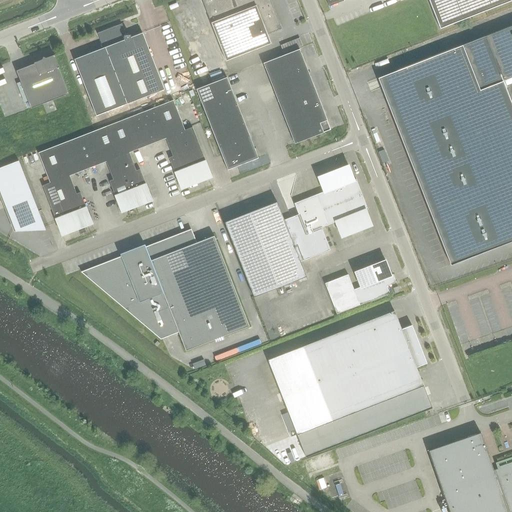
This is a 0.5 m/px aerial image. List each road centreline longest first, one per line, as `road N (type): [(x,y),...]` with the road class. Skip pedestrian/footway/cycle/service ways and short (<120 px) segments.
road 1 (unclassified): [(34,266),(362,139)]
road 2 (unclassified): [(464,403),(362,139)]
road 3 (unclassified): [(362,139),(308,0)]
